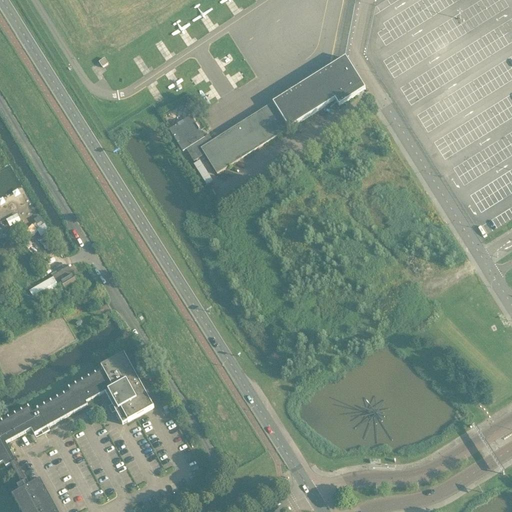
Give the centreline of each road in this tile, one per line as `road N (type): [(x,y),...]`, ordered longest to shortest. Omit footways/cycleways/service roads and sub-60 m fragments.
road 1 (secondary): [(311,493),(1,0)]
road 2 (unclassified): [(173,511),(211,487),(212,452),(87,246)]
road 3 (unclassified): [(492,275),(359,60),(369,0)]
road 4 (secondary): [(511,423),(428,475),(311,493)]
road 5 (secondary): [(367,511),(436,495),(511,450)]
